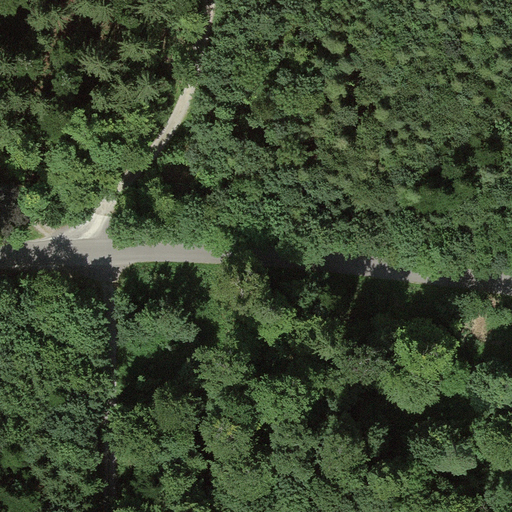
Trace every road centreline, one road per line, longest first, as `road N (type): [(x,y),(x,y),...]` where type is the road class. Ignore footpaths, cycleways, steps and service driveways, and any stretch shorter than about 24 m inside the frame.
road 1 (unclassified): [(511,287),(207,254),(0,254)]
road 2 (track): [(216,0),(193,103),(159,156),(69,255)]
road 3 (track): [(113,255),(111,511)]
